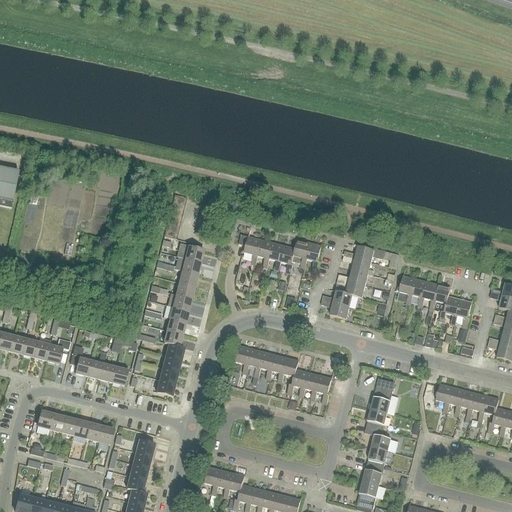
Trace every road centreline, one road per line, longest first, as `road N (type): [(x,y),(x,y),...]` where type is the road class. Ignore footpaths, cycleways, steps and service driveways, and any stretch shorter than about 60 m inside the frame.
road 1 (unclassified): [(511,108),(30,0)]
road 2 (unclassified): [(1,511),(21,411),(33,393),(191,429)]
road 3 (unclassified): [(191,429),(212,350),(228,331),(261,320),(359,345)]
road 4 (unclassified): [(230,416),(223,447),(326,476),(336,437)]
road 5 (unclassified): [(359,345),(511,383)]
road 6 (unclassified): [(429,452),(421,476),(427,489),(511,511)]
